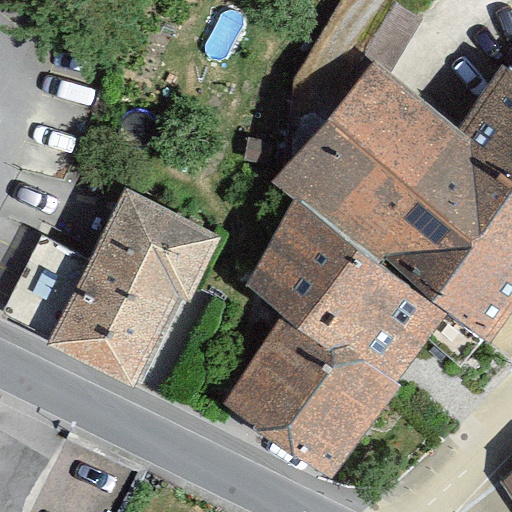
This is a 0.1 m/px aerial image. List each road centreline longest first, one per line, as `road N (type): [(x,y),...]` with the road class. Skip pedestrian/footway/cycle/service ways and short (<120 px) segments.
road 1 (tertiary): [(0,364),(291,511)]
road 2 (residential): [(511,413),(446,471),(425,511)]
